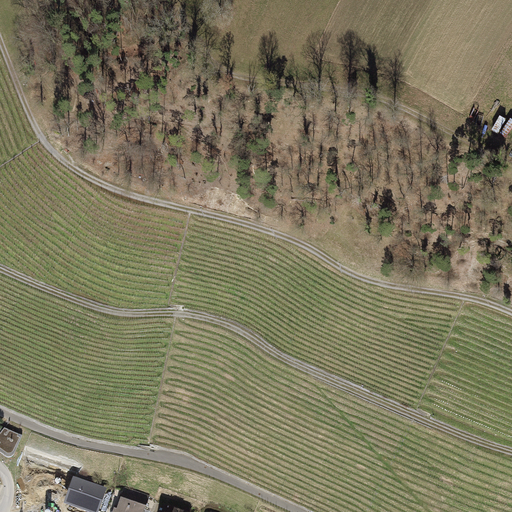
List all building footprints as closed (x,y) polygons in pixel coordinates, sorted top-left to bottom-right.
[(18,438),(19,435),(5,428),(0,434),(0,452),(6,456),(8,457),(10,457),(12,456),(13,454),(21,439),(18,438)] [(51,479),(36,473),(31,487),(46,492),(51,479)] [(108,487),(77,476),(69,500),(99,511),(108,487)] [(142,511),(148,495),(126,488),(117,511),(142,511)] [(192,511),(193,511),(165,502),(161,511),(192,511)]
